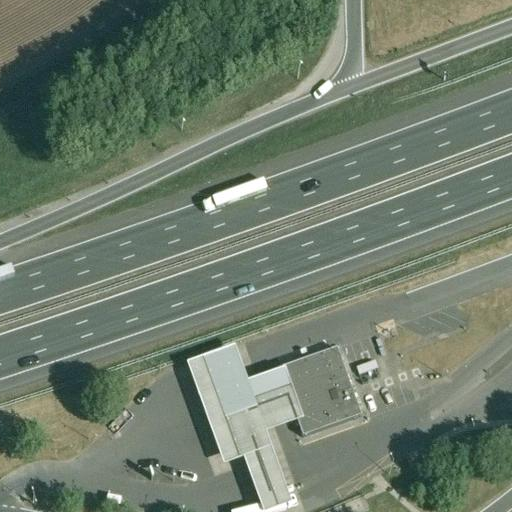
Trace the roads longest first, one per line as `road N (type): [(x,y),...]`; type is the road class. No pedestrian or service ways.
road 1 (motorway): [(511,111),(0,292)]
road 2 (motorway): [(0,356),(511,176)]
road 3 (motorway): [(323,100),(0,243)]
